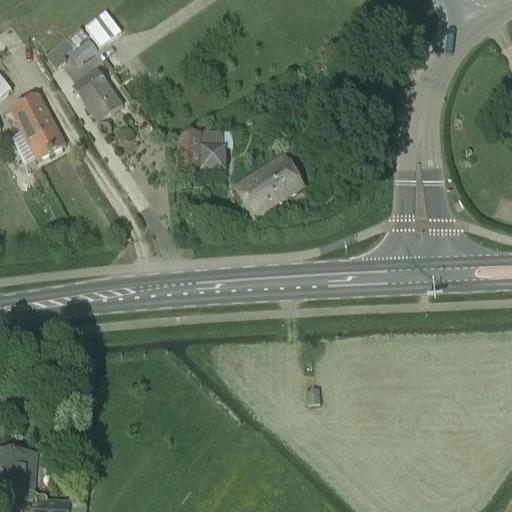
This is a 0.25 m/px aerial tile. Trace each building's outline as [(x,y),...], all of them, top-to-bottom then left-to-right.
[(108,13),(84,28),(100,52),(123,36),(108,13)] [(76,71),(97,54),(88,43),(68,60),(76,71)] [(96,74),(72,91),(98,127),(122,110),(96,74)] [(0,133),(1,133),(0,131),(0,102),(11,94),(0,79),(0,133)] [(36,165),(65,150),(38,97),(8,113),(36,165)] [(175,175),(199,173),(199,177),(225,176),(225,151),(222,151),(223,135),(204,135),(203,137),(176,144),(175,175)] [(284,159),(232,191),(252,223),(304,192),(284,159)] [(46,500),(39,500),(36,497),(27,496),(30,457),(0,454),(0,503),(32,506),(32,504),(48,505),(48,503),(46,500)] [(90,463),(75,461),(72,499),(88,500),(90,463)] [(31,511),(86,511),(87,501),(70,500),(70,506),(48,505),(32,504),(32,506),(31,511)]
